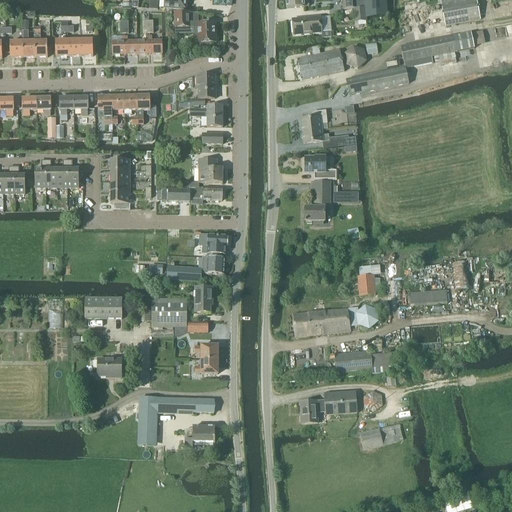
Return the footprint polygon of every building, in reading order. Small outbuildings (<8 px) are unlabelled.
[(164,0),(164,9),(187,11),(187,4),(187,0),(164,0)] [(308,8),(307,0),(285,0),(286,10),(304,8),(308,8)] [(341,0),(342,11),(353,10),(354,24),(366,23),(366,19),(386,17),(385,0),(341,0)] [(444,28),(480,21),(475,0),(452,0),(440,2),(444,28)] [(175,14),(175,28),(189,28),(194,29),(194,26),(198,25),(198,15),(189,15),(189,14),(175,14)] [(293,36),(321,33),(320,19),(292,21),(293,36)] [(198,25),(194,26),(194,29),(194,39),(198,39),(198,44),(200,44),(200,49),(202,50),(208,50),(210,48),(210,44),(215,44),(215,35),(214,35),(214,25),(198,25)] [(35,59),(35,43),(34,43),(28,43),(28,32),(22,32),(22,43),(23,59),(35,59)] [(470,34),(453,38),(456,53),(474,50),(470,34)] [(47,43),(40,43),(40,37),(34,37),(34,43),(35,43),(35,59),(48,59),(47,43)] [(147,42),(137,42),(137,56),(150,56),(149,37),(147,37),(147,42)] [(152,37),(149,37),(150,56),(162,55),(162,42),(152,42),(152,37)] [(453,37),(428,42),(431,58),(431,59),(456,54),(456,53),(453,38),(453,37)] [(121,43),(111,43),(112,57),(125,56),(124,38),(121,38),(121,43)] [(127,38),(124,38),(125,56),(137,56),(137,42),(127,43),(127,38)] [(56,59),(68,58),(68,42),(55,42),(56,59)] [(68,58),(81,58),(80,42),(68,42),(68,58)] [(81,58),(93,58),(93,42),(80,42),(81,58)] [(428,42),(400,48),(404,69),(432,64),(431,59),(431,58),(428,42)] [(22,43),(10,43),(10,60),(23,59),(22,43)] [(367,57),(377,55),(376,45),(365,46),(367,57)] [(344,73),(339,52),(320,56),(318,47),(312,49),(313,57),(297,61),(301,81),(344,73)] [(366,63),(364,51),(352,47),(343,56),(346,67),(358,71),(366,63)] [(404,69),(346,81),(349,97),(408,85),(404,69)] [(192,102),(184,102),(184,109),(192,109),(192,107),(204,107),(204,101),(215,100),(214,77),(204,77),(195,77),(195,79),(195,91),(199,91),(199,101),(192,101),(192,102)] [(131,112),(136,112),(137,112),(137,97),(124,98),(124,112),(124,116),(131,116),(131,112)] [(150,112),(150,108),(149,97),(137,97),(137,112),(136,112),(137,119),(137,127),(143,126),(143,112),(150,112)] [(112,113),(112,98),(98,98),(98,113),(104,113),(104,127),(112,126),(112,119),(112,113)] [(112,113),(124,112),(124,98),(112,98),(112,113)] [(67,111),(74,111),(74,99),(59,99),(59,111),(60,111),(60,117),(61,122),(67,122),(67,111)] [(87,116),(87,111),(88,111),(88,99),(74,99),(74,111),(81,111),(81,116),(87,116)] [(13,112),(14,112),(14,100),(0,100),(0,112),(7,113),(7,118),(13,118),(13,112)] [(29,112),(36,112),(36,100),(22,100),(22,112),(23,112),(23,117),(29,117),(29,112)] [(44,117),(50,117),(50,112),(51,112),(51,100),(36,100),(36,112),(44,112),(44,117)] [(189,110),(189,118),(192,118),(206,119),(206,129),(209,129),(222,129),(222,121),(222,108),(203,108),(203,111),(192,110),(189,110)] [(312,120),(300,121),(302,133),(321,131),(321,125),(326,124),(325,112),(312,114),(312,120)] [(47,120),(47,139),(47,140),(56,140),(55,120),(47,120)] [(302,135),(301,136),(302,139),(303,140),(303,145),(322,143),(323,150),(355,147),(355,139),(348,140),(348,138),(328,140),(328,136),(322,137),(321,131),(302,133),(302,135)] [(222,146),(222,135),(202,135),(202,146),(222,146)] [(314,159),(305,159),(305,175),(311,175),(311,182),(336,181),(336,172),(325,170),(325,158),(314,158),(314,159)] [(217,169),(217,161),(199,161),(199,169),(217,169)] [(35,190),(46,190),(46,162),(41,162),(41,171),(35,171),(35,190)] [(56,171),(51,171),(51,162),(46,162),(46,190),(56,190),(56,171)] [(56,190),(67,190),(67,162),(62,162),(62,171),(56,171),(56,190)] [(78,171),(72,171),(72,162),(67,162),(67,190),(78,190),(78,171)] [(129,174),(129,162),(110,162),(110,174),(129,174)] [(3,196),(14,196),(14,168),(9,168),(9,177),(3,177),(3,196)] [(14,168),(14,196),(25,196),(25,177),(19,177),(19,168),(14,168)] [(217,170),(217,169),(199,169),(199,184),(222,184),(222,183),(224,182),(225,177),(222,176),(222,170),(217,170)] [(129,187),(129,174),(110,174),(110,186),(129,187)] [(324,209),(330,209),(330,184),(311,184),(311,193),(314,193),(314,209),(305,209),(305,223),(306,223),(306,225),(312,225),(312,223),(324,223),(324,209)] [(129,199),(129,187),(110,186),(110,199),(129,199)] [(191,201),(203,201),(222,202),(222,189),(203,189),(191,189),(191,201)] [(163,192),(162,192),(162,202),(189,203),(189,192),(163,192)] [(333,205),(358,205),(358,194),(333,194),(333,205)] [(129,212),(129,199),(110,199),(110,206),(113,206),(113,212),(129,212)] [(200,237),(199,247),(202,247),(202,255),(225,256),(225,249),(227,249),(227,248),(227,247),(228,247),(229,246),(229,242),(227,240),(227,238),(200,237)] [(201,271),(201,275),(206,276),(224,277),(224,267),(225,263),(224,263),(225,260),(202,259),(201,271)] [(200,284),(201,271),(167,268),(166,282),(200,284)] [(373,277),(357,278),(359,298),(375,297),(374,293),(380,293),(379,280),(373,281),(373,277)] [(195,293),(195,314),(210,314),(210,303),(212,303),(212,293),(212,292),(212,289),(195,289),(195,293)] [(410,309),(447,306),(446,292),(409,294),(410,309)] [(122,319),(122,299),(84,299),(84,319),(122,319)] [(151,329),(173,329),(186,330),(187,300),(152,300),(151,329)] [(378,324),(376,312),(365,307),(355,315),(357,327),(369,332),(378,324)] [(294,339),(350,333),(348,311),(292,316),(294,339)] [(150,312),(141,312),(141,323),(150,323),(150,312)] [(207,334),(207,326),(207,324),(187,324),(187,334),(207,334)] [(201,362),(217,362),(217,347),(201,347),(201,348),(195,348),(195,355),(201,355),(201,362)] [(391,355),(371,357),(370,353),(334,356),(336,374),(371,371),(372,375),(393,373),(391,355)] [(121,380),(122,361),(98,361),(98,378),(113,378),(113,380),(121,380)] [(217,375),(217,362),(201,362),(201,368),(195,368),(195,375),(201,375),(217,375)] [(325,416),(357,414),(355,393),(323,395),(324,402),(300,404),(301,426),(317,424),(317,414),(325,414),(325,416)] [(156,434),(158,400),(140,399),(138,433),(156,434)] [(193,406),(193,414),(214,415),(214,401),(188,401),(188,405),(193,406)] [(363,451),(402,442),(398,426),(359,436),(363,451)] [(184,435),(184,451),(193,451),(193,444),(213,444),(213,445),(215,445),(215,440),(214,440),(214,429),(193,428),(192,435),(185,435),(184,435)]
